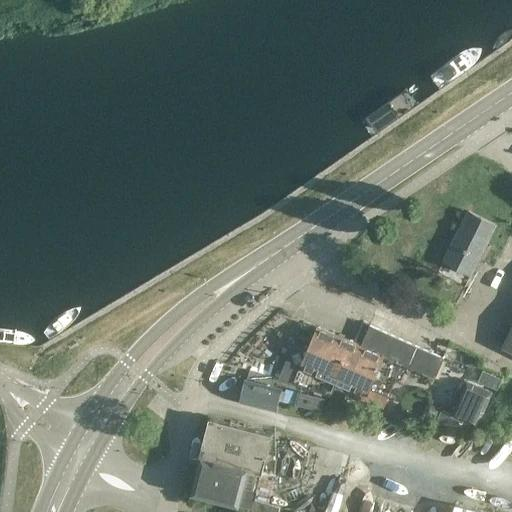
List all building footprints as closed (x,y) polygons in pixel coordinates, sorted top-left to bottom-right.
[(471,275),(478,261),(496,227),(469,214),(445,262),(471,275)] [(445,358),(370,326),(361,348),(318,330),(302,367),(287,361),(278,381),(332,397),(336,390),(384,411),(390,397),(388,396),(402,365),(435,380),(445,358)] [(277,409),(281,390),(245,382),(242,402),(277,409)] [(477,427),(491,393),(467,383),(453,416),(477,427)] [(322,412),(325,399),(299,392),(296,405),(322,412)] [(509,428),(511,421),(511,398),(499,392),(486,417),(509,428)] [(281,511),(283,508),(270,505),(278,477),(264,474),(274,436),(212,420),(193,494),(240,505),(237,511),(491,511),(458,504),(456,511),(281,511)]
